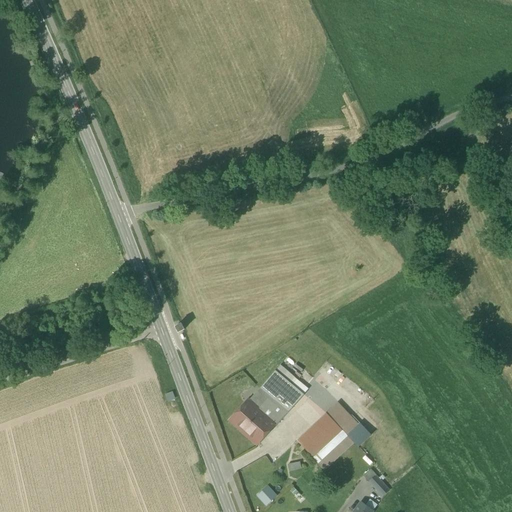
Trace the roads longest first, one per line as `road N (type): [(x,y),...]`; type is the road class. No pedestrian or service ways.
road 1 (track): [(511,99),(477,106),(368,165),(118,215)]
road 2 (tertiary): [(27,0),(161,328)]
road 3 (tertiary): [(161,328),(229,511)]
road 4 (residential): [(161,328),(0,383)]
